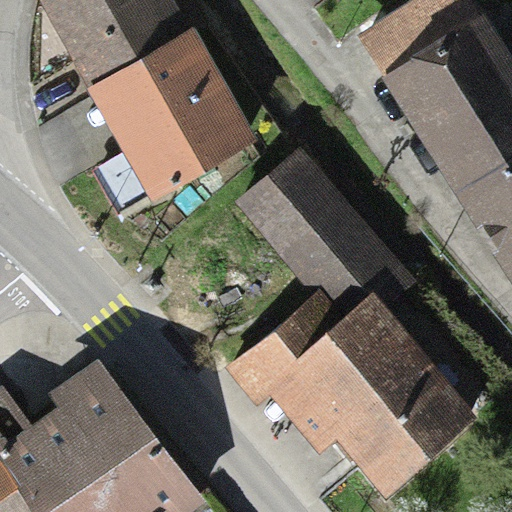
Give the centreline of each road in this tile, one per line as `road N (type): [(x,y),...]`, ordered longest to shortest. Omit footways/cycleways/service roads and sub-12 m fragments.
road 1 (residential): [(267,0),(393,152),(511,318)]
road 2 (primary): [(52,252),(275,511)]
